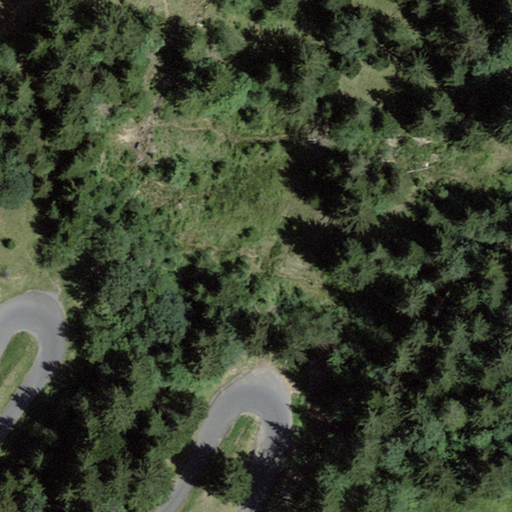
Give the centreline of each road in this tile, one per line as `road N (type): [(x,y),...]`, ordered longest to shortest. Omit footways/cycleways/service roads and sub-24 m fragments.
road 1 (unclassified): [(167,511),(224,409),(262,396),(276,408),(280,429),(248,511)]
road 2 (unclassified): [(0,328),(32,316),(49,326),(51,347),(0,433)]
